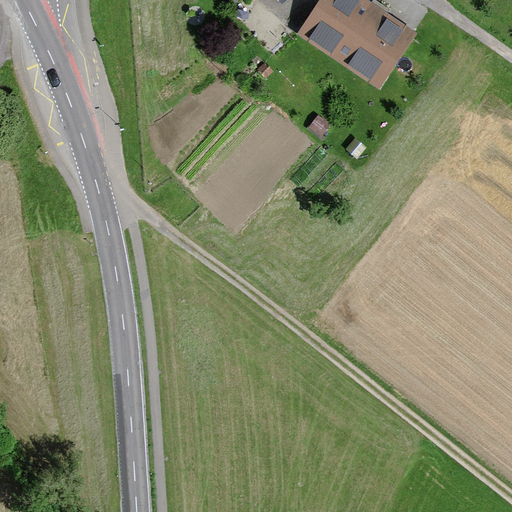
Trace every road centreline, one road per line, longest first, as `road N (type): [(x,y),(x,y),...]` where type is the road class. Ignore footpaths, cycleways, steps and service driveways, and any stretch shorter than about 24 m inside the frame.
road 1 (tertiary): [(23,0),(96,175),(120,299),(137,511)]
road 2 (track): [(511,499),(96,175)]
